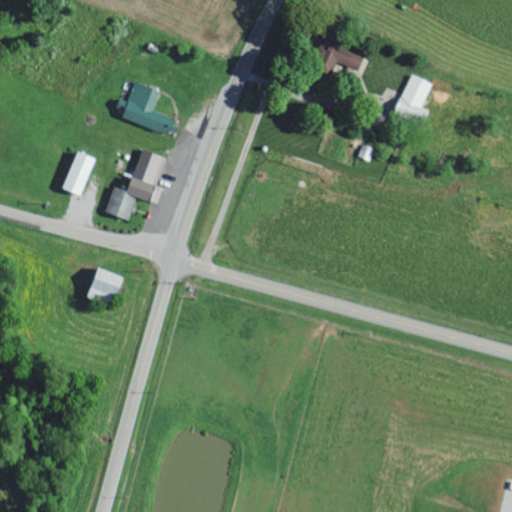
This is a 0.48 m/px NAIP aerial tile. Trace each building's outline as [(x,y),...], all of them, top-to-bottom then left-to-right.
[(364,55),(324,38),(314,61),(348,75),(350,69),(357,72),(364,55)] [(427,112),(422,110),(432,85),(409,76),(392,116),(420,127),(427,112)] [(159,92),(134,83),(121,119),(168,136),(173,119),(152,112),(159,92)] [(358,158),(369,162),(374,149),(363,145),(358,158)] [(166,159),(140,151),(126,193),(112,189),(104,215),(128,222),(136,199),(156,206),(161,190),(156,189),(166,159)] [(78,198),(93,161),(75,153),(59,190),(78,198)] [(120,279),(94,269),(83,298),(108,308),(120,279)]
